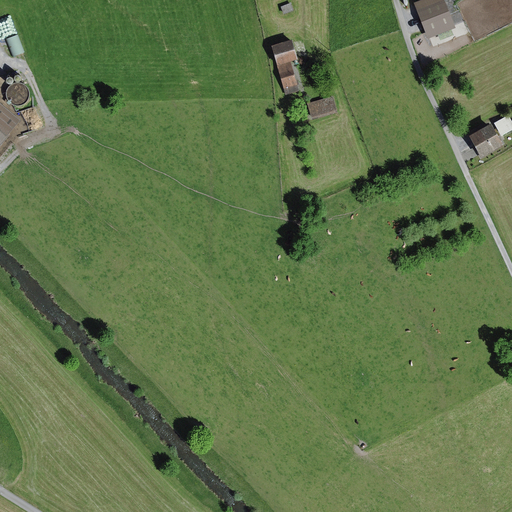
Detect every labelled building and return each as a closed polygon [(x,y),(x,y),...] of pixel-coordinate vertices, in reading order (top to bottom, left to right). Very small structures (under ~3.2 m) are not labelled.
[(455,28),(444,0),(421,0),(413,3),(428,39),(455,28)] [(294,11),(291,3),(280,7),(283,15),(294,11)] [(17,53),(26,49),(19,32),(10,35),(17,53)] [(291,40),(271,46),(286,96),(299,91),(291,62),(297,60),(291,40)] [(8,86),(16,104),(33,97),(25,79),(8,86)] [(338,113),(333,97),(308,104),(312,120),(338,113)] [(0,146),(20,121),(0,103),(0,146)] [(504,133),(511,128),(511,114),(511,112),(497,119),(504,133)] [(503,146),(491,124),(469,137),(481,159),(503,146)]
